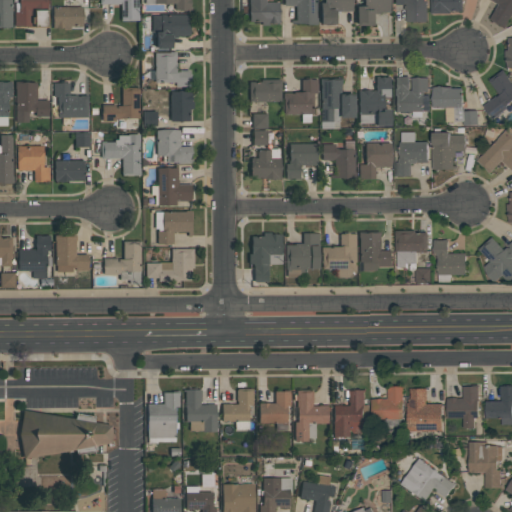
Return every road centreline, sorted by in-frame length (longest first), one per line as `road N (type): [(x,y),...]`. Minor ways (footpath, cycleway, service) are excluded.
road 1 (residential): [(511,301),(0,307)]
road 2 (residential): [(152,364),(511,360)]
road 3 (residential): [(225,0),(230,332)]
road 4 (tertiary): [(230,332),(511,330)]
road 5 (residential): [(225,56),(469,57)]
road 6 (residential): [(229,209),(466,207)]
road 7 (tertiary): [(0,335),(144,333)]
